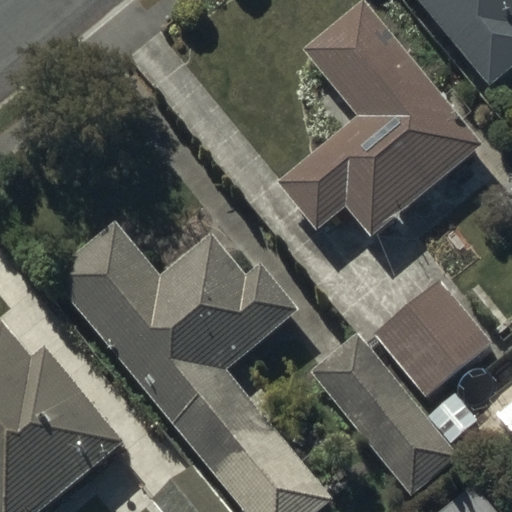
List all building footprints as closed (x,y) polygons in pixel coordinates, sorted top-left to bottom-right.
[(511,0),(418,0),(490,88),(511,70),(511,0)] [(484,145),(363,3),(305,53),(362,120),(283,186),(320,229),(347,206),(374,238),(484,145)] [(116,223),(51,277),(246,511),(317,511),(333,499),(227,372),(300,312),(261,266),(246,279),(212,238),(163,279),(116,223)] [(494,347),(440,283),(376,337),(430,401),(494,347)] [(0,511),(43,511),(126,445),(48,351),(35,361),(3,322),(0,324),(0,511)] [(361,334),(312,373),(413,497),(460,459),(450,447),(482,422),(460,395),(430,419),(361,334)] [(511,407),(500,417),(511,431),(511,407)] [(230,511),(196,468),(154,501),(162,511),(230,511)]
